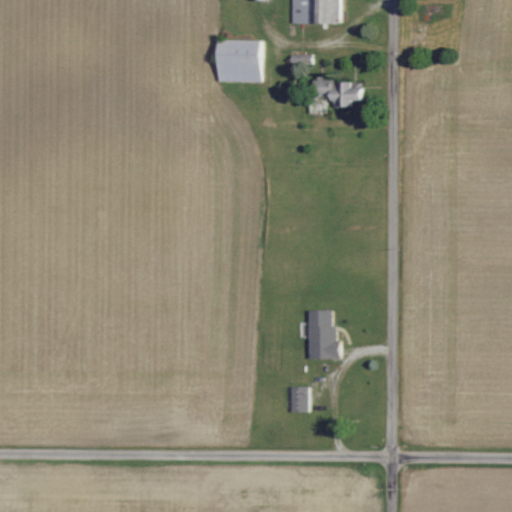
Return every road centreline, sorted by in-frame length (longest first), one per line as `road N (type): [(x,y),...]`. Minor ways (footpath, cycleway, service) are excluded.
road 1 (residential): [(0,450),(511,455)]
road 2 (residential): [(393,511),(394,0)]
